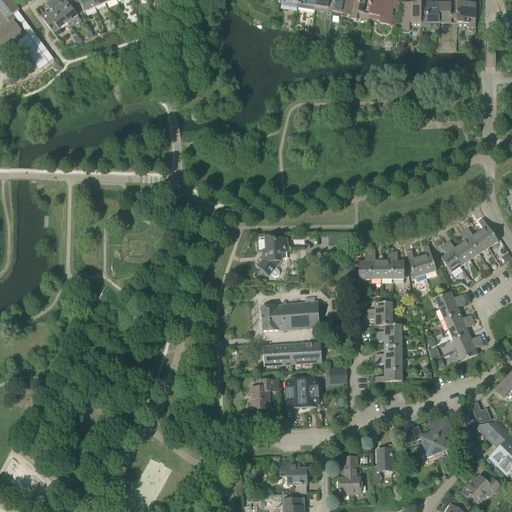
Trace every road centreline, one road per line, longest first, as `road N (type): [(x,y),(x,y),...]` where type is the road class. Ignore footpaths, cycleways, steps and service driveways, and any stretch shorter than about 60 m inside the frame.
road 1 (residential): [(355,429),(355,259)]
road 2 (residential): [(192,511),(246,442),(323,438)]
road 3 (residential): [(427,511),(473,452),(450,396)]
